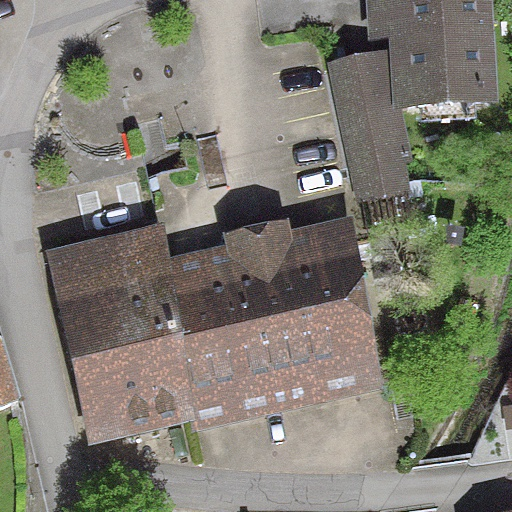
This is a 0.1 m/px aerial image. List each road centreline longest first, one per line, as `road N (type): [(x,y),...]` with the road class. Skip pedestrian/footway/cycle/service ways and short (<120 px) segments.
road 1 (residential): [(511,480),(376,490),(65,483)]
road 2 (residential): [(0,229),(8,287),(65,483)]
road 3 (residential): [(77,0),(2,132)]
